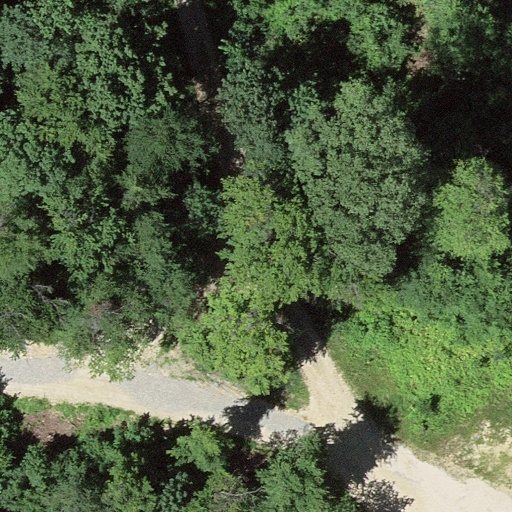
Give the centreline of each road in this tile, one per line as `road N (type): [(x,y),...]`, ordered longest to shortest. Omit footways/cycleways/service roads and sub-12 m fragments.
road 1 (track): [(359,474),(254,211),(185,0)]
road 2 (track): [(359,474),(0,391)]
road 3 (track): [(254,211),(213,329),(137,386),(69,406)]
